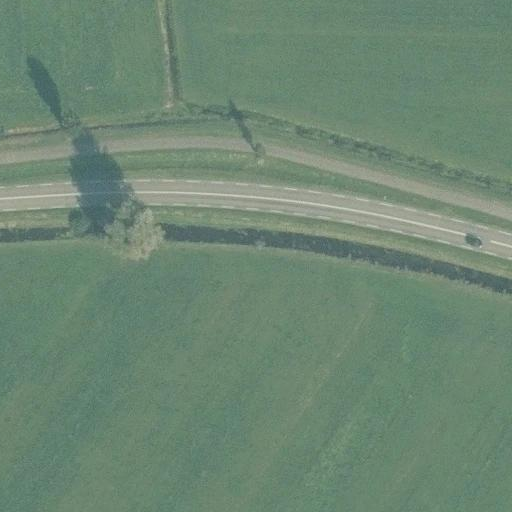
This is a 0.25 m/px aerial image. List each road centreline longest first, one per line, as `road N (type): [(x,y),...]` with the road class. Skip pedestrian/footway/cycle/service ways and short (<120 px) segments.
road 1 (unclassified): [(0,158),(237,144),(511,214)]
road 2 (secondary): [(511,248),(307,202),(0,199)]
